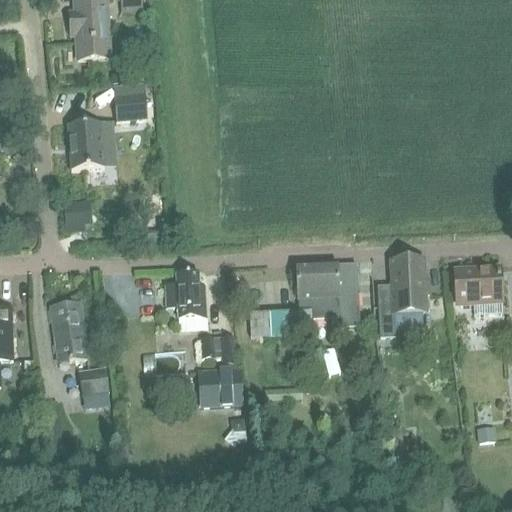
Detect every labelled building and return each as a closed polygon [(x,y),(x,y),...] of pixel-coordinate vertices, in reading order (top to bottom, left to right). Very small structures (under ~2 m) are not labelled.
[(106,4),(94,5),(74,6),(75,18),(70,19),(71,40),(79,40),(79,47),(76,47),(77,65),(109,64),(108,34),(105,34),(104,19),(109,18),(107,18),(106,4)] [(145,101),(114,103),(116,127),(147,125),(145,101)] [(71,176),(104,173),(100,128),(67,131),(71,176)] [(378,307),(380,337),(396,336),(395,319),(426,317),(425,299),(429,299),(428,285),(424,286),(423,265),(391,267),(393,306),(378,307)] [(304,339),(304,346),(311,345),(310,324),(339,322),(340,337),(360,336),(356,269),(337,270),(337,269),(296,271),(299,316),(249,318),(250,342),(304,339)] [(100,298),(126,295),(123,272),(97,275),(100,298)] [(455,277),(456,297),(457,308),(501,306),(499,274),(455,277)] [(176,278),(177,298),(178,324),(205,323),(204,290),(199,290),(198,277),(176,278)] [(50,313),(53,333),(58,369),(88,365),(80,309),(50,313)] [(0,314),(0,369),(13,369),(11,314),(0,314)] [(220,343),(222,371),(234,370),(232,342),(220,343)] [(323,343),(309,349),(318,371),(332,364),(323,343)] [(200,344),(201,364),(214,364),(212,344),(200,344)] [(222,376),(199,377),(200,413),(244,410),(242,374),(234,375),(234,370),(222,371),(222,376)] [(105,374),(79,378),(82,402),(108,398),(105,374)]
